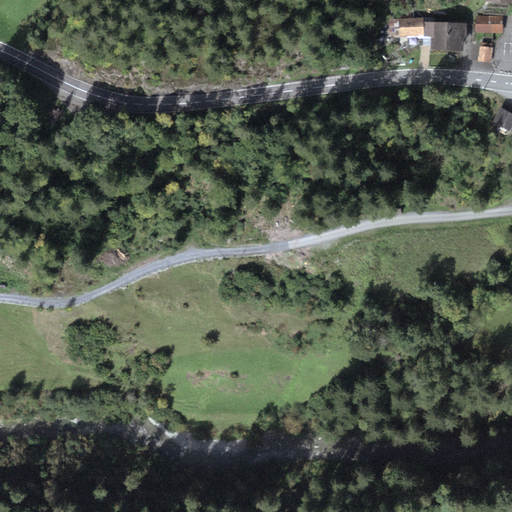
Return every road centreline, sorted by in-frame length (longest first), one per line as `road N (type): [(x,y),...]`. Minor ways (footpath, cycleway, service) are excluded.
road 1 (unclassified): [(0,297),(64,300),(204,251),(381,220),(511,210)]
road 2 (primary): [(507,83),(435,76),(208,101),(121,102),(0,49)]
